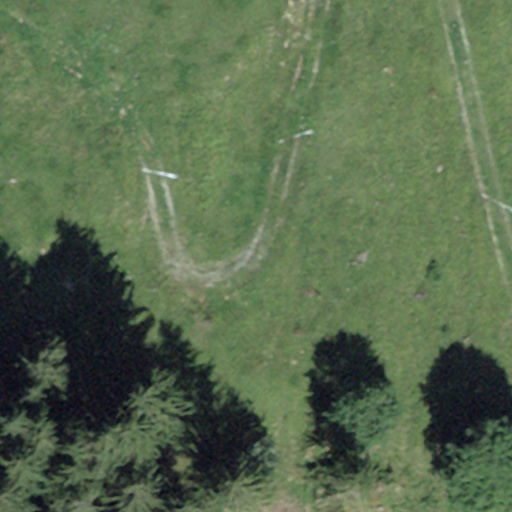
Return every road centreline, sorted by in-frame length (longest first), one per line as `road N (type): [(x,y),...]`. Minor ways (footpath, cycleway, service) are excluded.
road 1 (track): [(0,30),(82,72),(141,148),(162,232),(189,288),(224,286),(257,261),(319,0)]
road 2 (track): [(444,0),(511,283)]
